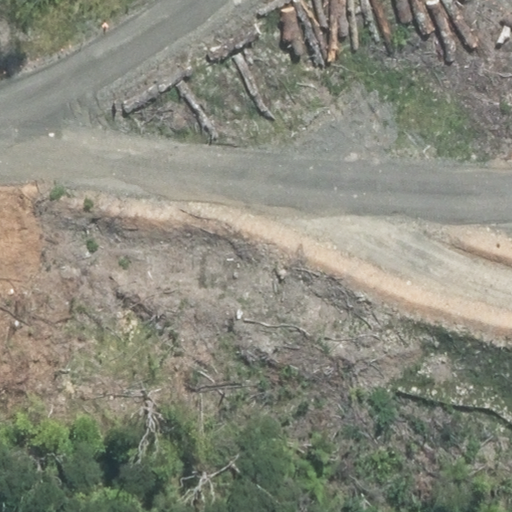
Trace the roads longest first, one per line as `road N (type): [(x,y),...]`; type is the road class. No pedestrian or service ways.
road 1 (trunk): [(0,109),(152,85),(511,50)]
road 2 (trunk): [(511,132),(0,190)]
